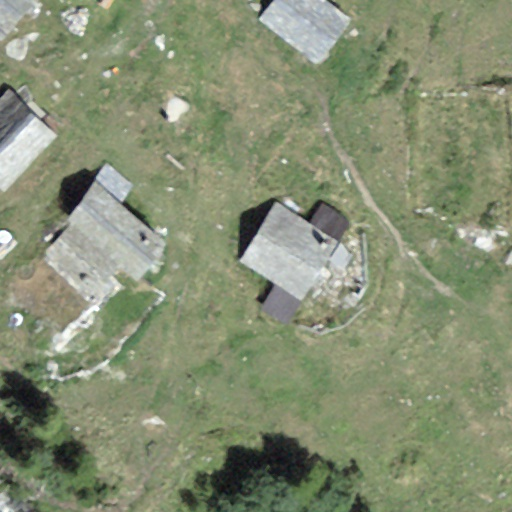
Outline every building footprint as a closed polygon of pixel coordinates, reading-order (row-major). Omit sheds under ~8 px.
[(28,0),(0,0),(0,36),(28,0)] [(348,21),(318,0),(275,0),(260,20),(317,63),(348,21)] [(55,137),(8,93),(0,101),(0,187),(4,191),(55,137)] [(138,280),(164,247),(95,186),(64,222),(69,226),(120,266),(138,280)] [(334,242),(273,206),(238,265),(299,301),(334,242)] [(93,301),(120,266),(69,226),(41,261),(93,301)]
